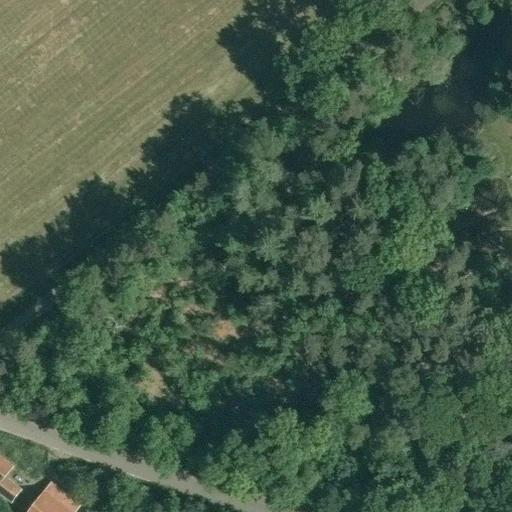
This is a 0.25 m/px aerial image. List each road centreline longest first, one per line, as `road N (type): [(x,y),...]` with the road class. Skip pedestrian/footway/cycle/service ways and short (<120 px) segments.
road 1 (unclassified): [(0,338),(411,0)]
road 2 (tertiary): [(278,511),(0,416)]
